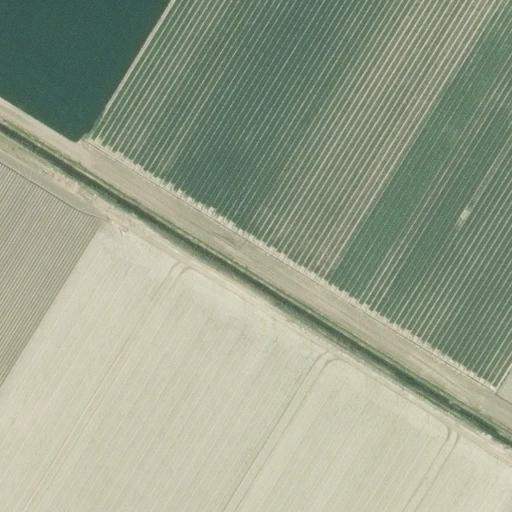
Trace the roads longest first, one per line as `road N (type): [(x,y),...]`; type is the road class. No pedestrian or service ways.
road 1 (track): [(0,151),(511,467)]
road 2 (track): [(511,422),(0,106)]
